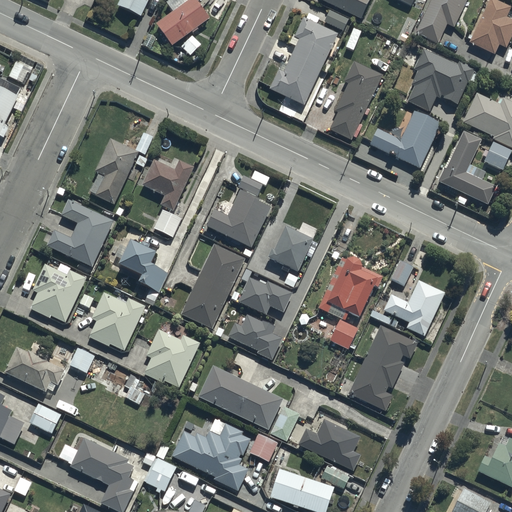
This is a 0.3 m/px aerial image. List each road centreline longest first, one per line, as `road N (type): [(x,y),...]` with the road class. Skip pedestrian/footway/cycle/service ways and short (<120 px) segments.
road 1 (residential): [(212,114),(509,254)]
road 2 (residential): [(389,511),(509,254)]
road 3 (residential): [(87,54),(0,240)]
road 4 (residential): [(87,54),(212,114)]
road 5 (residential): [(212,114),(264,0)]
